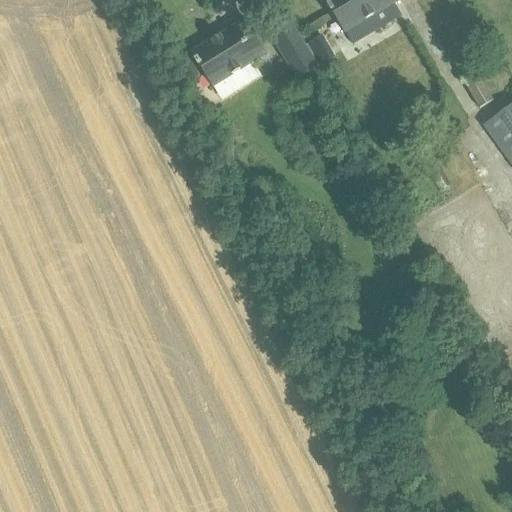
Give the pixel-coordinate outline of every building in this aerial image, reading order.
[(398,0),(324,0),(344,34),(367,20),(373,32),(389,22),(382,11),(394,4),(399,1),(398,0)] [(212,88),(267,55),(245,20),(191,54),(212,88)] [(288,24),(268,36),(295,81),(316,68),(288,24)] [(319,37),(305,46),(316,64),(330,56),(319,37)] [(476,74),(463,81),(479,109),(493,101),(476,74)] [(511,105),(488,123),(511,156),(511,105)] [(440,196),(451,191),(441,168),(430,173),(440,196)]
